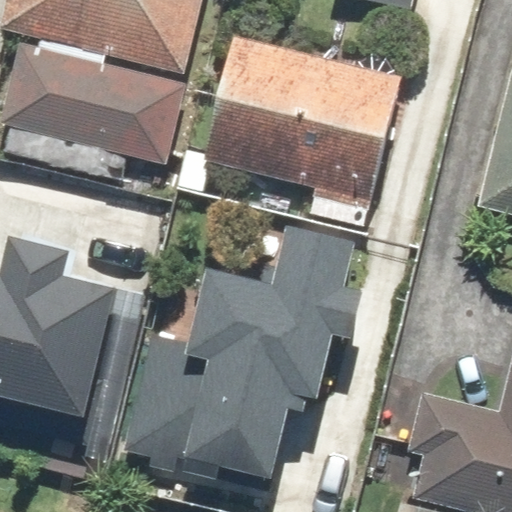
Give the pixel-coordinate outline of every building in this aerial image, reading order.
[(14,0),(7,36),(178,71),(192,0),(14,0)] [(189,170),(309,200),(303,222),(354,234),(391,83),(221,41),(189,170)] [(181,88),(21,55),(0,160),(0,167),(158,199),(181,88)] [(511,94),(497,92),(474,218),(511,225),(511,94)] [(0,430),(84,451),(100,385),(88,382),(109,294),(57,282),(61,265),(0,250),(0,430)] [(303,430),(333,272),(265,259),(256,310),(195,298),(180,374),(111,361),(88,478),(249,509),(266,423),(303,430)] [(400,286),(352,271),(315,386),(363,402),(400,286)] [(455,511),(462,511),(511,511),(511,329),(509,329),(492,416),(423,403),(403,511),(455,511)]
